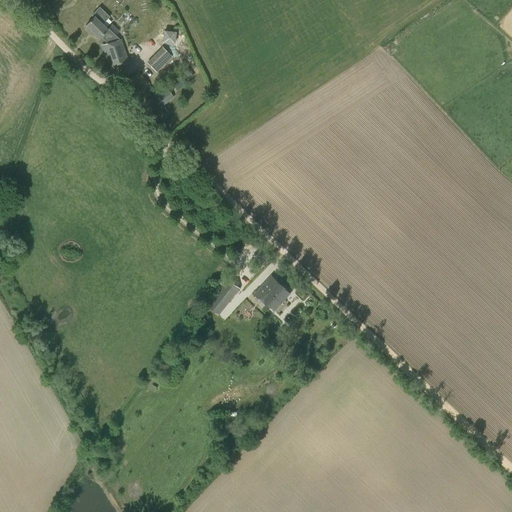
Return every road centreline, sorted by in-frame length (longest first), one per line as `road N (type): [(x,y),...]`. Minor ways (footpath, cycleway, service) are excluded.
road 1 (track): [(511,468),(19,0)]
road 2 (track): [(287,255),(253,282),(167,198),(155,174),(164,142)]
